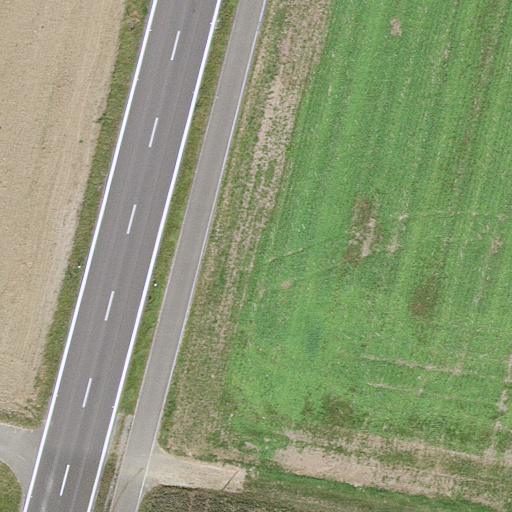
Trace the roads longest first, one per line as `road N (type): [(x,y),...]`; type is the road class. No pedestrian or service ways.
road 1 (track): [(116,511),(252,0)]
road 2 (secondary): [(57,511),(187,0)]
road 3 (track): [(368,511),(73,454)]
